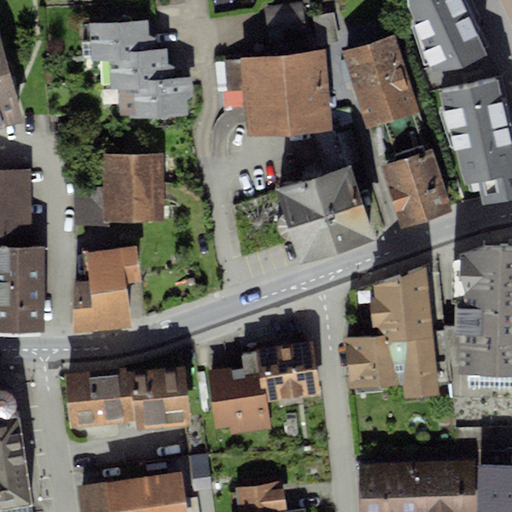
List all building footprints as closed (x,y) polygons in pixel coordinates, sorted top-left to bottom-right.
[(405,0),(406,6),(423,65),(428,64),(431,70),(485,57),(477,26),(477,15),(469,0),(405,0)] [(269,40),(306,35),(301,2),(264,7),(269,40)] [(152,23),(87,26),(88,64),(109,63),(111,94),(131,93),(132,119),(195,116),(194,100),(194,84),(173,85),(172,68),(172,51),(154,52),(153,36),(152,23)] [(0,38),(0,127),(22,122),(0,38)] [(396,41),(346,57),(369,132),(419,117),(396,41)] [(325,52),(241,59),(248,141),(332,134),(325,52)] [(452,147),(454,151),(460,184),(478,180),(483,203),(511,197),(511,114),(510,111),(501,76),(439,92),(452,147)] [(101,185),(74,185),(73,225),(103,226),(103,221),(165,221),(165,152),(101,152),(101,185)] [(435,153),(384,170),(405,232),(456,215),(435,153)] [(33,168),(0,168),(0,331),(44,331),(44,245),(34,245),(33,168)] [(354,169),(279,192),(301,265),(376,242),(354,169)] [(91,280),(75,284),(75,331),(132,323),(126,280),(141,278),(136,245),(86,252),(91,280)] [(511,248),(487,247),(465,256),(460,376),(511,376),(511,248)] [(377,337),(346,339),(350,389),(403,385),(404,400),(441,397),(430,267),(373,288),(377,337)] [(313,353),(262,360),(269,405),(319,397),(313,353)] [(190,372),(130,378),(138,434),(197,428),(190,372)] [(130,378),(71,384),(76,429),(135,422),(130,378)] [(16,385),(0,385),(0,508),(33,502),(16,385)] [(266,398),(215,404),(219,437),(270,430),(266,398)] [(463,511),(462,462),(362,466),(363,511),(463,511)] [(511,511),(511,466),(479,466),(477,511),(511,511)] [(181,472),(78,487),(81,511),(200,511),(198,496),(185,498),(181,472)] [(241,511),(292,511),(291,500),(284,484),(239,490),(241,511)]
